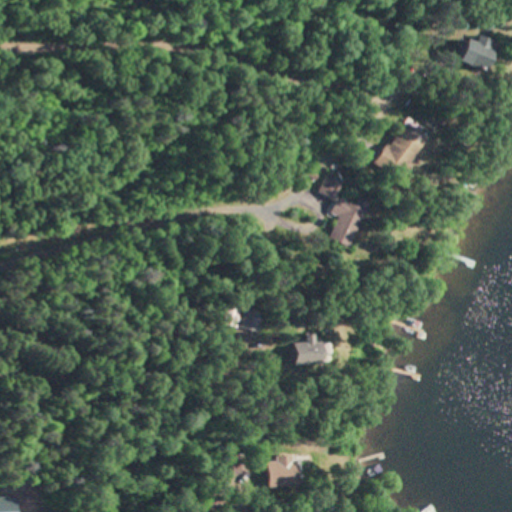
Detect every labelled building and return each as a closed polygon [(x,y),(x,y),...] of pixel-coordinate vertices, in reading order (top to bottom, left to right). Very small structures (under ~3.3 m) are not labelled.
[(489,75),(500,45),(470,34),(459,64),(489,75)] [(400,182),(425,135),(400,122),(375,169),(400,182)] [(348,249),(367,204),(356,199),(352,206),(337,200),(330,216),(336,219),(326,240),(348,249)] [(315,336),(303,336),(303,343),(287,344),(288,366),(326,365),(325,343),(315,343),(315,336)] [(264,462),(264,488),(299,488),(299,462),(264,462)]
